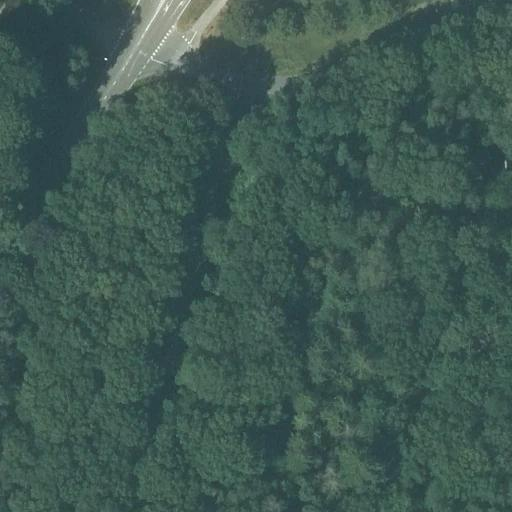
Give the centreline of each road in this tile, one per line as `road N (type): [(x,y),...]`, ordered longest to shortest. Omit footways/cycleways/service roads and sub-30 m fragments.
road 1 (track): [(134,511),(226,141),(225,84)]
road 2 (unclassified): [(505,0),(311,91),(200,80),(137,53)]
road 3 (track): [(511,355),(184,286)]
road 4 (tertiary): [(0,277),(137,53)]
